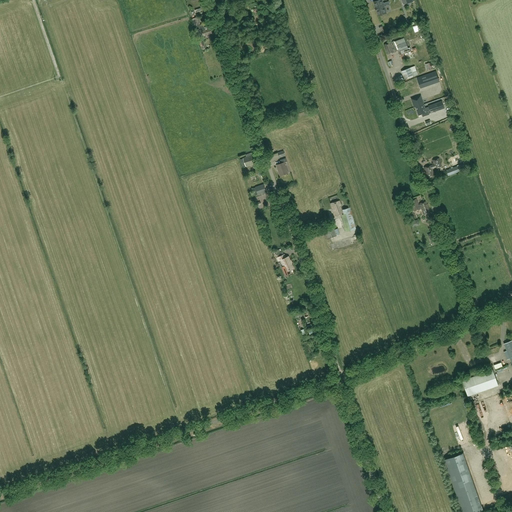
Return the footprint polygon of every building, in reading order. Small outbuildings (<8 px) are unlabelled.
[(376,10),(384,7),(390,5),(389,1),(383,3),(382,0),(378,0),(374,2),(376,7),(375,8),(376,8),(376,10)] [(384,7),(376,10),(377,11),(376,11),(376,12),(377,12),(379,16),(387,13),(384,7)] [(209,26),(205,28),(204,24),(199,26),(200,29),(198,30),(201,40),(205,39),(204,36),(211,34),(210,29),(209,26)] [(394,41),(384,45),(388,55),(398,51),(394,41)] [(413,58),(410,47),(406,49),(405,48),(404,48),(405,49),(400,50),(400,51),(399,51),(400,51),(399,52),(402,61),(407,59),(407,60),(413,58)] [(426,64),(428,70),(431,70),(431,68),(437,66),(435,62),(429,64),(429,63),(426,64)] [(401,71),(404,79),(417,74),(414,66),(401,71)] [(417,78),(420,87),(439,80),(436,71),(417,78)] [(414,106),(415,105),(419,115),(421,114),(422,117),(429,115),(429,114),(439,110),(437,103),(428,106),(429,107),(423,109),(422,106),(424,105),(421,96),(412,99),(414,106)] [(253,155),(244,159),(241,160),(242,163),(245,162),(246,166),(256,163),(253,155)] [(281,164),(277,165),(280,176),(288,173),(284,163),(287,162),(286,158),(280,160),(281,164)] [(431,165),(424,167),(425,171),(427,177),(427,176),(428,178),(434,176),(432,169),(435,168),(435,169),(441,167),(439,158),(433,160),(434,165),(431,166),(431,165)] [(459,165),(446,170),(449,176),(462,171),(459,165)] [(264,185),(256,187),(258,195),(266,192),(264,185)] [(419,204),(420,205),(418,205),(416,199),(410,201),(414,212),(420,209),(419,208),(421,208),(424,216),(430,213),(426,202),(419,204)] [(335,217),(343,215),(340,206),(341,206),(340,201),(331,204),(335,217)] [(344,215),(341,215),(345,232),(356,229),(350,208),(343,210),(344,215)] [(338,229),(334,230),(333,225),(324,227),(328,239),(336,236),(340,234),(338,229)] [(431,245),(439,242),(435,232),(428,235),(431,245)] [(284,255),(282,251),(280,252),(277,254),(278,257),(277,258),(278,261),(281,260),(284,267),(283,267),(286,275),(290,273),(289,270),(294,268),(289,257),(286,258),(284,255)] [(489,346),(498,344),(496,335),(487,337),(489,346)] [(469,395),(499,384),(494,369),(463,380),(469,395)]
